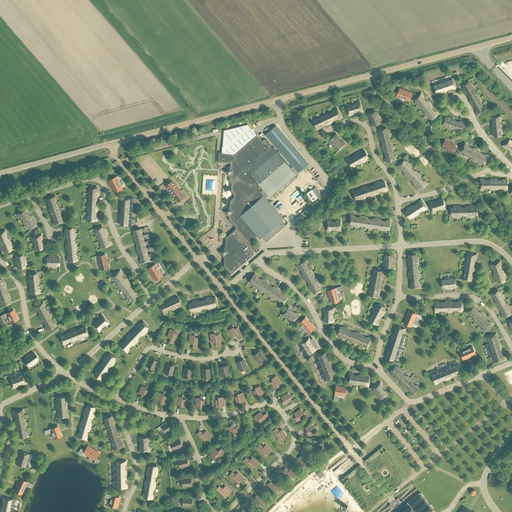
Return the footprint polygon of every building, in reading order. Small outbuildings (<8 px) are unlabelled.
[(439,92),(439,93),(440,93),(441,93),(442,93),(443,93),(444,92),(445,91),(446,91),(445,90),(448,89),(449,90),(449,89),(452,88),(452,89),(453,89),(454,89),(456,88),(452,78),(452,79),(446,82),(446,80),(445,80),(446,82),(440,84),(439,82),(440,84),(433,86),(436,93),(439,92)] [(472,105),(473,106),(474,105),(475,108),(474,108),(474,109),(475,108),(477,111),(476,112),(476,113),(476,114),(477,115),(487,110),(487,109),(485,110),(482,105),(484,104),(483,103),(482,104),(479,99),(480,98),(479,98),(476,93),(477,92),(475,93),(472,87),(474,86),(472,87),(469,81),(462,85),(464,88),(463,88),(463,89),(463,90),(464,91),(464,92),(465,93),(466,94),(467,94),(469,96),(468,97),(469,97),(470,99),(469,100),(470,101),(470,102),(470,103),(471,104),(471,105),(472,105)] [(397,96),(410,101),(412,94),(400,89),(397,96)] [(437,113),(436,112),(435,113),(433,110),(434,110),(434,109),(433,110),(431,108),(432,107),(431,106),(431,105),(430,104),(430,103),(429,103),(428,102),(427,102),(425,100),(425,99),(424,100),(422,97),(423,97),(423,95),(422,95),(422,94),(422,93),(414,99),(419,104),(417,106),(419,105),(427,115),(426,116),(427,115),(431,120),(439,114),(438,114),(438,113),(437,113)] [(408,110),(412,102),(397,97),(396,101),(402,103),(400,107),(408,110)] [(358,111),(359,112),(360,112),(361,112),(362,112),(359,101),(360,103),(353,104),(353,103),(353,105),(347,106),(346,104),(349,115),(350,115),(351,114),(352,114),(352,113),(355,112),(355,113),(356,113),(355,112),(358,111)] [(340,118),(341,118),(337,108),(336,108),(337,110),(331,112),(331,111),(330,111),(331,112),(325,115),(325,113),(324,114),(325,115),(319,118),(318,116),(319,118),(313,121),(312,119),(317,129),(318,129),(319,128),(320,127),(319,126),(322,125),(323,126),(322,125),(325,123),(326,125),(327,124),(328,124),(329,124),(330,123),(331,123),(331,122),(332,122),(331,121),(334,119),(335,120),(335,119),(337,118),(338,119),(339,119),(340,118)] [(374,126),(381,123),(376,111),(369,113),(374,126)] [(447,116),(446,116),(445,116),(442,126),(442,125),(448,127),(448,128),(448,129),(449,127),(455,129),(454,131),(455,129),(461,131),(464,124),(461,123),(461,122),(460,121),(459,120),(458,120),(457,120),(456,120),(455,120),(454,121),(451,120),(452,119),(451,119),(451,120),(448,119),(448,117),(447,117),(447,116)] [(492,136),(492,137),(502,136),(501,130),(503,130),(503,129),(501,129),(500,123),(502,123),(500,123),(500,116),(502,116),(492,117),(493,120),(491,120),(491,121),(491,122),(491,123),(491,124),(491,125),(491,126),(492,126),(492,127),(493,127),(494,130),(493,130),(493,131),(494,130),(494,134),(493,134),(493,135),(492,136)] [(228,213),(230,213),(229,218),(236,226),(236,229),(241,225),(252,239),(257,235),(260,239),(263,237),(267,242),(285,226),(281,221),(283,219),(265,197),(268,194),(271,197),(297,174),(293,169),(294,168),(298,173),(309,163),(276,125),(265,135),(279,150),(278,152),(274,147),(272,148),(271,147),(271,145),(269,145),(269,142),(267,142),(267,140),(265,140),(265,139),(262,141),(257,136),(248,124),(224,130),(222,146),(222,147),(221,154),(219,153),(218,161),(231,162),(231,167),(230,167),(228,169),(228,170),(228,174),(230,175),(230,181),(232,182),(231,190),(235,194),(235,197),(231,201),(230,210),(228,210),(228,213)] [(383,152),(384,152),(385,152),(386,155),(385,155),(385,156),(386,155),(387,158),(386,159),(386,160),(386,161),(386,162),(397,160),(397,159),(395,160),(393,154),(395,153),(393,153),(392,147),(393,147),(393,146),(392,147),(390,141),(392,140),(390,140),(388,134),(390,134),(390,133),(388,134),(387,127),(379,129),(380,133),(379,133),(379,134),(379,135),(379,136),(379,137),(380,138),(380,139),(381,139),(382,139),(383,142),(382,142),(382,143),(383,142),(383,145),(382,146),(382,147),(382,148),(383,149),(383,150),(383,151),(383,152)] [(337,135),(336,134),(328,142),(329,141),(334,145),(332,146),(333,147),(334,145),(338,150),(337,151),(337,152),(345,144),(344,143),(343,142),(342,143),(339,140),(340,140),(340,139),(339,140),(337,138),(338,137),(338,136),(337,135)] [(511,141),(510,139),(503,146),(504,147),(505,147),(506,148),(507,147),(509,149),(508,150),(509,150),(511,152),(510,153),(511,153),(511,154),(511,155),(511,141)] [(441,147),(453,154),(457,148),(445,141),(441,147)] [(475,149),(474,148),(473,149),(471,148),(471,147),(470,148),(468,146),(468,145),(467,144),(466,143),(465,143),(461,151),(467,154),(466,156),(467,155),(478,161),(478,162),(478,163),(479,161),(485,164),(489,156),(488,155),(487,155),(486,155),(485,156),(482,154),(483,153),(482,154),(479,153),(480,152),(479,151),(479,150),(478,150),(477,149),(476,149),(475,149)] [(348,159),(347,159),(346,159),(352,169),(351,167),(357,164),(358,166),(357,164),(363,161),(363,163),(364,163),(363,161),(369,158),(365,151),(362,153),(361,152),(360,152),(359,152),(358,153),(357,153),(357,154),(356,154),(356,155),(356,156),(353,158),(353,157),(353,158),(350,159),(350,158),(349,158),(348,159)] [(417,188),(418,188),(419,187),(421,190),(428,184),(428,183),(427,185),(422,180),(424,179),(424,178),(422,180),(418,175),(419,174),(419,173),(418,175),(413,170),(415,169),(415,168),(413,170),(409,165),(410,164),(409,165),(404,160),(397,166),(398,167),(399,168),(400,168),(401,168),(403,170),(402,171),(403,171),(403,170),(405,172),(405,173),(405,174),(405,175),(406,175),(406,176),(407,177),(408,177),(408,178),(409,178),(410,177),(412,180),(411,180),(412,181),(412,180),(414,182),(414,183),(414,184),(414,185),(415,185),(415,186),(416,187),(417,187),(417,188)] [(109,180),(115,192),(122,189),(116,177),(109,180)] [(492,179),(491,179),(491,181),(488,181),(488,179),(487,179),(487,180),(484,180),(484,179),(483,179),(482,179),(481,179),(480,190),(481,190),(481,188),(487,188),(487,190),(487,188),(494,188),(494,190),(494,188),(501,188),(501,190),(501,188),(507,188),(507,190),(508,190),(508,179),(507,179),(506,179),(505,179),(504,179),(504,181),(501,181),(501,180),(501,181),(497,181),(497,179),(496,179),(495,179),(494,179),(493,179),(492,179)] [(186,197),(173,180),(165,186),(178,202),(186,197)] [(362,190),(362,188),(361,188),(360,189),(359,189),(358,189),(357,190),(356,190),(356,191),(356,192),(353,193),(355,202),(356,202),(355,200),(361,198),(362,200),(362,198),(368,196),(368,198),(369,197),(368,196),(374,194),(375,196),(375,195),(374,194),(380,192),(381,194),(381,193),(381,192),(387,190),(384,181),(383,181),(382,182),(381,182),(381,184),(378,185),(378,183),(378,184),(378,185),(375,186),(375,184),(374,184),(373,184),(372,185),(371,185),(370,186),(369,186),(368,186),(369,188),(366,189),(365,188),(365,189),(362,190)] [(98,192),(98,191),(97,191),(97,188),(89,187),(89,194),(87,194),(89,194),(89,201),(87,200),(87,201),(89,201),(88,207),(86,207),(88,207),(88,214),(86,214),(88,214),(88,220),(86,220),(86,221),(97,221),(97,220),(97,219),(96,218),(95,218),(95,215),(96,215),(97,214),(95,214),(96,211),(97,211),(97,210),(97,209),(98,208),(98,207),(97,206),(97,205),(97,204),(96,204),(96,201),(97,201),(96,201),(96,198),(97,198),(98,197),(98,196),(98,195),(98,194),(98,193),(98,192)] [(312,189),(306,194),(311,202),(318,198),(317,196),(314,191),(312,189)] [(54,224),(54,225),(64,221),(63,222),(61,216),(62,215),(60,215),(58,209),(60,209),(60,208),(58,209),(56,203),(58,202),(56,203),(54,197),(56,196),(45,199),(45,200),(46,201),(46,202),(47,203),(48,202),(49,205),(48,205),(48,206),(49,205),(50,208),(49,209),(49,210),(49,211),(50,212),(50,213),(50,214),(51,215),(52,215),(53,218),(52,218),(53,218),(54,221),(53,221),(53,223),(54,224)] [(120,221),(120,222),(122,222),(121,225),(129,226),(129,219),(131,219),(129,218),(130,212),(131,212),(130,212),(130,205),(132,206),(132,205),(130,205),(130,198),(123,198),(123,202),(121,201),(121,202),(121,203),(121,204),(121,205),(121,206),(121,207),(121,208),(122,208),(122,211),(121,211),(121,212),(122,212),(122,215),(121,215),(120,216),(120,217),(120,218),(120,219),(120,220),(120,221)] [(431,202),(430,202),(429,202),(432,213),(433,213),(432,211),(438,209),(439,211),(439,209),(445,207),(445,209),(446,209),(442,198),(441,199),(440,199),(439,200),(440,201),(437,202),(436,201),(436,202),(433,203),(433,202),(432,202),(431,202)] [(413,205),(413,206),(413,207),(411,209),(410,208),(411,209),(408,211),(407,210),(406,210),(405,210),(404,211),(409,219),(415,215),(416,217),(415,215),(420,212),(421,213),(420,211),(426,208),(427,210),(427,209),(422,202),(419,203),(419,202),(418,203),(417,203),(416,203),(415,204),(414,205),(413,205)] [(454,207),(454,208),(450,208),(450,216),(457,216),(457,217),(457,216),(464,215),(464,217),(464,215),(470,215),(470,217),(471,217),(471,215),(477,215),(477,208),(474,208),(474,207),(473,206),(472,206),(471,206),(470,206),(469,206),(468,206),(467,207),(467,208),(464,208),(464,207),(464,208),(460,208),(460,207),(459,206),(458,206),(457,206),(456,206),(455,206),(454,207)] [(26,212),(26,211),(26,210),(26,209),(25,208),(16,215),(18,214),(22,219),(20,220),(22,219),(26,224),(24,225),(25,225),(26,224),(30,230),(36,225),(34,222),(35,221),(34,220),(34,219),(33,218),(32,217),(31,217),(31,216),(30,217),(28,214),(29,214),(28,214),(26,212)] [(360,218),(361,217),(360,216),(359,216),(358,216),(357,216),(356,216),(355,216),(354,216),(354,217),(350,217),(349,226),(350,224),(356,225),(356,227),(356,225),(362,226),(362,228),(363,228),(363,226),(369,227),(369,229),(369,227),(376,228),(375,230),(376,230),(376,228),(382,229),(382,231),(383,229),(389,230),(389,232),(390,222),(387,222),(387,221),(386,220),(385,220),(384,220),(383,220),(382,219),(381,220),(380,220),(380,221),(377,220),(377,219),(377,220),(374,220),(374,219),(373,218),(372,218),(371,218),(370,218),(369,218),(368,218),(367,218),(367,219),(364,219),(364,217),(364,218),(360,218)] [(331,222),(331,221),(330,221),(328,220),(327,220),(327,231),(327,230),(334,230),(334,231),(334,230),(340,230),(340,231),(341,231),(341,220),(339,220),(338,221),(337,221),(337,222),(334,222),(334,221),(334,222),(331,222)] [(257,245),(252,239),(241,225),(236,229),(226,238),(226,246),(220,252),(225,257),(224,266),(231,275),(257,252),(256,252),(258,251),(254,247),(257,245)] [(104,227),(104,226),(94,230),(95,230),(98,236),(96,236),(96,237),(98,236),(100,242),(98,242),(99,243),(100,242),(103,248),(110,246),(108,242),(110,242),(109,241),(109,240),(109,239),(109,238),(108,237),(108,236),(107,236),(106,236),(105,233),(106,233),(106,232),(105,233),(104,230),(105,229),(105,228),(104,227)] [(68,245),(66,245),(66,246),(66,247),(66,248),(66,249),(66,250),(67,251),(68,251),(69,254),(67,255),(68,255),(69,255),(69,258),(68,258),(68,259),(67,260),(67,261),(67,262),(79,260),(77,260),(76,254),(78,254),(76,254),(75,247),(77,247),(75,247),(75,241),(77,241),(77,240),(75,240),(74,234),(76,234),(74,234),(73,227),(66,228),(66,231),(65,231),(65,232),(65,233),(65,234),(65,235),(65,236),(65,237),(66,238),(67,238),(67,241),(66,241),(66,242),(67,241),(68,245)] [(141,262),(141,263),(141,264),(152,261),(151,260),(150,261),(148,255),(150,254),(148,254),(146,248),(148,248),(148,247),(146,248),(144,242),(146,241),(144,241),(143,235),(144,235),(143,235),(141,229),(134,231),(135,234),(133,234),(133,235),(133,236),(133,237),(134,238),(134,239),(135,240),(135,241),(136,240),(137,243),(136,244),(137,244),(138,247),(137,247),(137,248),(137,249),(137,250),(137,251),(138,252),(138,253),(139,254),(140,253),(141,256),(140,257),(141,257),(142,260),(140,260),(140,261),(141,262)] [(0,243),(0,244),(1,243),(2,246),(1,247),(2,247),(3,246),(4,249),(3,250),(3,251),(3,252),(3,253),(14,249),(12,249),(9,244),(11,243),(11,242),(9,243),(7,237),(9,237),(8,236),(7,237),(4,231),(0,232),(0,243)] [(41,236),(41,235),(30,238),(32,237),(34,244),(32,244),(34,244),(35,250),(34,250),(34,251),(44,248),(44,247),(44,246),(43,245),(42,245),(41,242),(42,242),(42,241),(41,242),(40,239),(41,238),(41,237),(41,236)] [(477,256),(477,255),(468,253),(467,260),(465,259),(465,260),(467,260),(464,273),(463,273),(464,273),(463,280),(472,281),(473,280),(473,279),(472,278),(471,277),(472,274),(473,275),(473,274),(472,274),(472,271),(474,271),(474,270),(474,269),(475,268),(475,267),(475,266),(475,265),(473,264),(474,261),(475,261),(474,261),(475,258),(476,258),(476,257),(477,256)] [(15,262),(15,264),(16,266),(17,265),(18,269),(25,268),(24,261),(26,261),(26,260),(24,261),(23,254),(16,255),(16,259),(15,259),(15,261),(15,262)] [(392,265),(392,262),(393,262),(393,261),(392,261),(392,258),(394,258),(394,257),(394,256),(394,255),(385,254),(385,261),(383,261),(385,261),(385,268),(394,268),(394,267),(394,266),(394,265),(392,265)] [(410,278),(411,278),(411,281),(410,282),(411,282),(412,285),(410,285),(410,286),(410,287),(410,288),(410,289),(421,288),(421,287),(419,287),(419,281),(421,281),(419,281),(418,274),(420,274),(418,274),(418,268),(420,268),(420,267),(418,268),(417,261),(419,261),(417,261),(417,254),(409,255),(410,258),(408,258),(408,259),(408,260),(408,261),(408,262),(408,263),(409,264),(409,265),(410,265),(410,268),(409,268),(410,268),(411,272),(409,272),(409,273),(409,274),(409,275),(409,276),(409,277),(410,278)] [(109,268),(105,255),(98,256),(102,270),(109,268)] [(53,256),(51,256),(49,256),(49,258),(46,258),(45,265),(52,265),(52,267),(53,265),(59,265),(59,258),(56,258),(56,257),(54,256),(53,256)] [(307,279),(306,280),(306,281),(306,282),(307,283),(307,284),(308,284),(308,285),(309,286),(310,285),(312,288),(311,288),(311,289),(312,288),(313,291),(312,291),(313,292),(313,293),(313,294),(314,295),(323,289),(321,290),(318,284),(320,283),(318,284),(315,279),(317,278),(316,277),(315,278),(312,273),(313,272),(312,272),(308,267),(310,266),(308,267),(305,261),(298,265),(300,268),(299,268),(299,269),(300,270),(300,271),(301,272),(301,273),(302,273),(302,274),(304,273),(305,276),(304,277),(305,276),(307,279)] [(497,283),(497,284),(508,280),(507,280),(506,281),(504,275),(505,274),(504,274),(501,268),(503,268),(503,267),(501,268),(499,262),(492,264),(493,268),(492,268),(492,269),(492,270),(492,271),(493,271),(493,272),(493,273),(494,274),(495,274),(496,277),(495,277),(496,278),(497,277),(498,280),(496,281),(497,282),(497,283)] [(149,268),(156,280),(162,276),(155,265),(149,268)] [(382,275),(381,274),(382,271),(374,269),(373,276),(371,276),(373,276),(372,283),(370,282),(371,283),(370,289),(368,289),(370,289),(369,296),(376,297),(377,294),(378,294),(379,294),(379,293),(379,292),(379,291),(379,290),(380,289),(380,288),(379,288),(378,287),(379,284),(380,285),(380,284),(379,284),(379,281),(381,281),(381,280),(382,279),(382,278),(382,277),(382,276),(382,275)] [(127,280),(126,279),(125,280),(123,277),(124,277),(124,276),(123,277),(121,275),(122,274),(121,273),(121,272),(120,271),(111,277),(112,278),(113,276),(117,282),(115,283),(116,283),(117,282),(121,287),(119,288),(120,288),(121,287),(125,292),(123,293),(124,294),(125,292),(129,297),(127,299),(128,299),(129,298),(133,303),(139,299),(137,296),(138,295),(138,294),(137,293),(136,292),(136,291),(135,291),(135,290),(134,290),(133,290),(131,288),(132,287),(131,288),(129,285),(130,284),(129,283),(129,282),(128,281),(127,280)] [(29,283),(29,284),(30,284),(31,287),(29,287),(31,287),(31,290),(30,291),(30,292),(29,293),(29,294),(41,293),(39,293),(38,286),(40,286),(38,286),(37,280),(39,280),(39,279),(37,279),(36,273),(29,274),(29,277),(28,277),(28,278),(28,279),(28,280),(28,281),(28,282),(29,283)] [(256,274),(255,274),(249,283),(250,282),(255,285),(254,287),(255,285),(261,289),(260,290),(260,291),(261,289),(266,292),(265,294),(267,293),(272,296),(271,298),(272,296),(277,300),(276,301),(277,302),(278,300),(283,304),(282,305),(288,296),(287,295),(286,295),(285,294),(284,296),(282,294),(282,293),(282,294),(279,292),(280,291),(279,290),(278,290),(278,289),(277,288),(276,288),(275,287),(274,287),(273,288),(271,286),(271,285),(270,286),(268,284),(268,283),(267,282),(266,281),(265,281),(264,280),(263,280),(262,281),(260,279),(260,278),(259,279),(257,277),(257,276),(257,275),(256,274)] [(450,289),(451,288),(453,288),(453,286),(456,286),(456,279),(449,279),(449,277),(448,278),(449,279),(442,280),(443,288),(446,287),(446,288),(448,289),(450,289)] [(4,288),(5,288),(5,287),(5,286),(5,285),(5,284),(4,284),(4,283),(4,282),(3,281),(2,282),(1,279),(0,278),(0,299),(0,300),(0,299),(0,300),(3,307),(10,304),(8,301),(10,300),(10,299),(9,298),(9,297),(9,296),(8,295),(7,294),(6,294),(5,291),(6,291),(5,291),(4,288)] [(328,291),(332,304),(339,302),(335,288),(328,291)] [(503,317),(503,318),(504,318),(511,313),(509,308),(510,307),(510,306),(508,307),(502,296),(504,295),(503,295),(502,296),(499,290),(490,294),(491,295),(491,296),(492,296),(493,297),(494,297),(495,299),(494,300),(495,300),(497,302),(496,303),(496,304),(496,305),(497,305),(497,306),(498,307),(498,308),(499,308),(499,309),(500,308),(502,311),(501,311),(501,312),(502,311),(503,314),(502,315),(503,316),(503,317)] [(161,304),(160,304),(164,314),(164,313),(169,310),(170,312),(170,310),(175,307),(176,309),(177,309),(176,307),(182,305),(179,298),(176,299),(175,298),(174,298),(173,298),(172,299),(171,299),(170,300),(169,301),(170,302),(167,303),(166,302),(166,303),(164,304),(163,303),(162,303),(161,304)] [(193,302),(192,303),(193,304),(189,305),(191,312),(197,310),(198,312),(198,310),(204,309),(204,310),(205,310),(204,309),(210,307),(211,309),(211,307),(217,305),(215,298),(212,299),(212,298),(211,298),(210,298),(209,298),(208,298),(207,298),(207,299),(206,299),(205,299),(205,301),(202,301),(202,300),(202,301),(199,302),(199,301),(198,301),(197,301),(196,301),(195,301),(194,302),(193,302)] [(446,301),(445,302),(445,303),(442,303),(442,302),(441,302),(441,303),(438,303),(438,302),(437,302),(436,301),(435,301),(435,313),(435,311),(442,311),(442,312),(442,311),(448,310),(448,312),(449,312),(449,310),(455,310),(455,312),(455,310),(462,310),(462,312),(462,301),(460,301),(459,301),(458,301),(458,303),(455,303),(455,302),(455,303),(452,303),(452,302),(451,301),(450,301),(449,301),(448,301),(447,301),(446,301)] [(47,327),(45,328),(46,329),(46,330),(46,331),(47,331),(56,326),(56,325),(55,326),(52,321),(53,320),(52,320),(49,315),(50,314),(48,314),(46,309),(47,308),(45,309),(42,303),(44,302),(34,307),(35,308),(35,309),(36,310),(37,309),(39,312),(38,313),(39,312),(40,315),(39,316),(39,317),(40,317),(40,318),(40,319),(41,320),(42,321),(42,322),(43,321),(45,324),(44,324),(44,325),(45,324),(47,327)] [(386,308),(386,307),(387,307),(377,302),(376,302),(378,303),(375,309),(374,308),(373,308),(375,309),(372,315),(370,314),(372,315),(369,321),(376,324),(377,321),(378,322),(379,321),(380,320),(380,319),(381,318),(381,317),(381,316),(380,315),(382,312),(383,313),(382,312),(383,309),(384,310),(385,309),(386,308)] [(475,306),(474,305),(466,312),(466,313),(468,311),(472,316),(471,317),(472,316),(476,321),(475,322),(477,321),(481,326),(480,327),(481,326),(486,331),(484,332),(493,325),(492,324),(491,323),(490,322),(489,323),(487,321),(488,320),(487,320),(487,321),(484,318),(485,318),(485,317),(484,316),(484,315),(483,315),(483,314),(482,314),(481,313),(480,313),(478,311),(478,310),(477,311),(475,309),(476,308),(476,307),(475,306)] [(290,307),(289,307),(289,306),(282,315),(283,314),(288,318),(287,319),(288,318),(293,322),(292,323),(292,324),(300,315),(299,315),(298,314),(297,314),(296,313),(296,314),(293,312),(294,311),(293,312),(291,310),(291,309),(291,308),(290,307)] [(324,320),(324,321),(324,322),(335,322),(333,322),(333,315),(335,315),(333,315),(333,309),(335,309),(335,308),(324,308),(324,310),(324,311),(324,312),(326,312),(326,315),(324,315),(326,315),(325,318),(324,318),(324,319),(324,320)] [(6,313),(11,323),(18,320),(13,310),(6,313)] [(411,327),(416,314),(409,311),(404,324),(411,327)] [(93,323),(92,323),(92,324),(99,332),(98,331),(103,326),(104,328),(103,326),(108,322),(109,324),(109,323),(102,315),(101,316),(100,317),(100,318),(101,319),(98,321),(98,320),(97,320),(98,321),(96,323),(95,322),(94,322),(93,323)] [(308,333),(314,328),(305,318),(300,323),(308,333)] [(120,344),(119,345),(127,353),(126,351),(130,347),(132,348),(131,347),(135,342),(136,343),(137,343),(135,342),(140,337),(141,339),(141,338),(140,337),(144,332),(146,334),(145,332),(149,327),(144,322),(141,325),(141,324),(140,324),(139,325),(138,325),(138,326),(137,327),(136,328),(136,329),(137,330),(135,332),(134,331),(134,332),(132,334),(131,333),(131,334),(130,334),(129,335),(128,335),(128,336),(127,337),(127,338),(127,339),(125,341),(124,341),(125,342),(123,344),(122,343),(121,344),(120,344)] [(70,331),(69,332),(70,333),(67,334),(66,333),(66,334),(63,335),(63,334),(62,334),(61,334),(60,335),(59,335),(64,345),(63,343),(69,341),(70,343),(69,341),(75,339),(76,341),(76,340),(76,339),(82,336),(82,338),(83,338),(82,336),(88,334),(88,336),(89,336),(85,325),(84,325),(83,326),(82,327),(82,328),(79,329),(79,328),(78,328),(79,329),(76,331),(76,329),(75,329),(74,330),(73,330),(72,330),(71,330),(71,331),(70,331)] [(388,347),(388,348),(390,349),(389,352),(388,351),(388,352),(389,352),(388,355),(386,355),(386,356),(385,356),(385,357),(385,358),(395,361),(394,360),(396,354),(397,355),(398,355),(396,354),(398,348),(399,349),(400,348),(398,348),(400,342),(402,342),(400,341),(402,335),(404,336),(402,335),(404,329),(397,326),(396,330),(395,329),(394,330),(394,331),(393,331),(393,332),(393,333),(393,334),(393,335),(393,336),(394,336),(393,339),(392,339),(393,339),(392,342),(391,342),(390,343),(389,344),(389,345),(389,346),(389,347),(388,347)] [(229,330),(230,330),(234,337),(237,335),(240,339),(243,336),(238,327),(239,327),(238,327),(235,329),(234,327),(229,330)] [(356,333),(356,332),(355,334),(352,332),(353,331),(352,331),(352,332),(349,331),(350,330),(349,329),(348,329),(347,328),(346,328),(345,327),(344,327),(343,327),(343,328),(340,327),(337,334),(343,337),(342,338),(343,337),(349,339),(348,341),(349,341),(349,339),(355,342),(354,343),(355,344),(355,342),(361,344),(361,346),(362,344),(367,347),(367,349),(371,338),(370,338),(369,338),(368,338),(367,339),(365,338),(365,337),(365,336),(364,337),(361,336),(362,335),(361,334),(360,334),(359,333),(358,333),(357,333),(356,333)] [(175,331),(170,329),(168,337),(167,337),(171,338),(170,343),(174,344),(177,334),(178,335),(178,334),(174,333),(175,331)] [(215,333),(210,334),(212,342),(211,342),(212,343),(216,342),(216,346),(221,345),(219,335),(220,335),(220,334),(216,335),(215,333)] [(497,335),(496,334),(486,337),(486,338),(487,337),(489,343),(488,344),(489,344),(491,350),(490,350),(492,350),(493,356),(492,357),(494,356),(496,362),(494,363),(505,360),(504,359),(504,358),(503,357),(502,357),(501,354),(502,354),(502,353),(501,354),(500,351),(501,350),(501,349),(501,348),(500,347),(500,346),(500,345),(499,345),(499,344),(498,344),(497,341),(498,341),(496,341),(496,338),(497,338),(497,336),(497,335)] [(195,335),(190,335),(189,343),(193,344),(193,348),(197,348),(198,338),(199,338),(195,337),(195,335)] [(313,344),(312,342),(311,341),(310,342),(308,339),(302,343),(305,348),(304,349),(304,350),(305,349),(309,354),(315,350),(313,347),(315,347),(314,345),(313,344)] [(463,359),(476,354),(472,347),(460,353),(463,359)] [(331,368),(332,367),(332,366),(332,365),(331,364),(331,363),(331,362),(330,362),(330,361),(329,361),(327,359),(328,358),(327,358),(326,355),(327,355),(327,354),(327,353),(327,352),(327,351),(316,355),(316,356),(318,355),(320,361),(319,362),(320,361),(323,367),(321,368),(323,367),(325,373),(323,374),(325,374),(327,380),(326,380),(326,381),(336,377),(336,376),(336,375),(335,374),(334,373),(333,374),(332,371),(333,371),(333,370),(332,371),(331,368)] [(261,354),(260,355),(258,352),(253,355),(256,359),(256,360),(258,362),(259,363),(265,359),(261,354)] [(28,355),(27,356),(25,358),(26,359),(23,361),(28,367),(33,363),(34,364),(33,363),(39,359),(34,353),(32,355),(31,354),(29,354),(28,355)] [(96,371),(96,372),(97,372),(95,375),(101,380),(105,374),(106,375),(105,374),(109,369),(110,370),(109,368),(112,363),(114,364),(113,363),(117,358),(110,353),(108,356),(107,355),(107,356),(106,356),(105,357),(105,358),(104,358),(104,359),(104,360),(103,361),(104,362),(103,364),(102,363),(102,364),(101,367),(100,366),(99,367),(98,367),(98,368),(97,369),(96,370),(96,371)] [(156,364),(155,364),(156,361),(151,358),(149,362),(148,362),(147,365),(148,366),(147,367),(154,370),(156,364)] [(245,363),(244,363),(243,360),(237,362),(239,367),(238,367),(240,370),(241,371),(248,368),(245,363)] [(174,370),(172,369),(173,366),(167,364),(166,369),(165,372),(165,374),(172,375),(174,370)] [(396,378),(397,378),(400,380),(399,381),(400,380),(402,382),(401,383),(402,384),(402,385),(403,385),(403,386),(404,387),(405,388),(406,388),(407,387),(409,389),(408,390),(409,390),(411,392),(411,393),(411,394),(412,394),(412,395),(413,396),(421,388),(420,387),(419,389),(415,384),(416,383),(414,384),(410,379),(411,378),(410,379),(405,375),(406,373),(405,375),(400,370),(402,369),(400,370),(395,365),(390,370),(393,373),(392,374),(393,375),(393,376),(394,377),(395,378),(396,378)] [(444,379),(444,380),(445,380),(446,380),(447,379),(448,379),(449,378),(450,378),(451,377),(450,376),(453,375),(453,376),(454,376),(453,375),(456,374),(457,375),(458,375),(459,375),(460,374),(457,365),(451,368),(450,366),(450,368),(438,373),(437,371),(438,373),(432,375),(435,384),(436,384),(437,383),(438,382),(438,381),(441,380),(441,381),(441,380),(444,379)] [(228,369),(227,369),(226,366),(220,367),(221,372),(221,375),(222,375),(222,376),(229,375),(228,369)] [(192,372),(191,372),(191,369),(185,368),(184,373),(183,376),(184,377),(184,378),(191,378),(192,372)] [(210,372),(209,372),(209,369),(203,369),(203,374),(202,374),(203,377),(203,378),(211,378),(210,372)] [(24,384),(25,383),(26,383),(22,373),(21,373),(22,375),(16,377),(15,375),(16,377),(10,379),(9,377),(13,388),(14,387),(15,387),(16,386),(15,385),(18,384),(19,385),(19,384),(22,383),(22,384),(23,384),(24,384)] [(351,373),(350,373),(349,382),(355,383),(355,385),(355,383),(361,384),(361,386),(362,386),(362,384),(368,385),(368,387),(369,377),(366,377),(366,376),(365,375),(364,375),(363,375),(362,374),(361,374),(360,375),(359,375),(359,376),(356,375),(356,374),(356,375),(353,375),(353,374),(352,373),(351,373)] [(270,383),(275,389),(278,387),(277,385),(281,383),(281,382),(280,383),(276,376),(271,379),(273,380),(269,383),(270,383)] [(381,384),(380,383),(372,388),(376,394),(374,395),(375,395),(376,394),(380,400),(388,395),(387,393),(386,393),(385,392),(384,393),(382,390),(383,389),(382,390),(381,387),(382,386),(381,386),(381,385),(381,384)] [(141,397),(145,399),(148,391),(150,392),(150,391),(146,390),(147,388),(142,386),(139,393),(138,393),(138,394),(142,395),(141,397)] [(253,391),(256,399),(260,397),(260,395),(263,394),(263,393),(263,394),(260,386),(255,388),(256,390),(252,392),(253,391)] [(335,394),(346,396),(347,388),(336,387),(335,394)] [(160,404),(165,405),(167,397),(168,397),(164,396),(164,394),(159,392),(159,393),(157,400),(157,401),(161,402),(160,404)] [(235,397),(237,405),(241,404),(241,402),(245,401),(245,400),(244,401),(242,393),(243,393),(242,392),(237,394),(238,396),(234,397),(234,398),(235,397)] [(282,402),(284,405),(291,400),(292,401),(289,398),(291,396),(288,392),(288,393),(281,397),(283,401),(282,402)] [(180,407),(185,408),(186,400),(187,400),(187,399),(183,399),(183,397),(178,396),(177,396),(178,397),(177,404),(177,405),(181,405),(180,407)] [(64,400),(65,400),(66,399),(66,398),(66,397),(55,398),(56,398),(57,404),(55,404),(55,405),(57,404),(58,411),(56,411),(58,411),(58,418),(66,417),(65,414),(67,414),(67,413),(67,412),(67,411),(67,410),(67,409),(67,408),(66,408),(66,407),(65,407),(64,404),(66,404),(66,403),(64,404),(64,400)] [(215,400),(216,408),(220,408),(220,406),(224,405),(223,397),(224,397),(218,397),(219,399),(214,400),(215,400)] [(200,408),(204,409),(204,401),(206,401),(206,400),(201,400),(201,398),(196,398),(196,406),(200,406),(200,408)] [(78,433),(78,434),(80,434),(79,437),(86,440),(88,433),(89,434),(90,433),(88,433),(90,427),(91,427),(90,427),(92,420),(93,421),(92,420),(94,414),(95,415),(95,414),(94,414),(95,408),(97,408),(87,405),(86,406),(86,407),(86,408),(87,409),(86,412),(85,411),(85,412),(86,412),(85,415),(84,415),(83,416),(83,417),(83,418),(82,419),(82,420),(82,421),(83,421),(83,424),(82,424),(81,424),(82,425),(82,428),(80,427),(80,428),(79,429),(79,430),(79,431),(78,432),(78,433)] [(295,418),(297,422),(304,417),(304,418),(305,417),(302,414),(304,413),(300,408),(300,409),(294,414),(296,417),(295,418)] [(17,437),(18,438),(29,436),(27,436),(25,430),(27,430),(27,429),(25,430),(24,423),(26,423),(24,423),(23,417),(25,417),(25,416),(23,417),(21,410),(23,410),(12,412),(13,413),(13,414),(14,415),(15,415),(15,418),(14,418),(14,419),(15,418),(16,421),(15,422),(15,423),(15,424),(15,425),(15,426),(15,427),(16,428),(17,428),(18,431),(17,431),(17,432),(18,431),(19,435),(17,435),(17,436),(17,437)] [(256,421),(258,420),(261,423),(260,422),(269,416),(267,413),(263,415),(261,412),(260,412),(261,412),(254,417),(254,416),(253,417),(256,421)] [(115,425),(116,425),(116,424),(116,423),(116,422),(116,421),(115,421),(115,420),(114,419),(114,418),(113,419),(112,415),(105,418),(107,424),(105,425),(107,424),(109,430),(107,431),(109,431),(111,437),(109,437),(109,438),(111,437),(113,443),(111,444),(113,443),(115,449),(113,450),(124,447),(123,446),(123,445),(122,444),(121,444),(120,441),(121,441),(121,440),(120,441),(119,438),(120,437),(120,436),(120,435),(120,434),(119,433),(119,432),(118,432),(118,431),(117,431),(116,428),(117,428),(116,428),(115,425)] [(168,424),(167,423),(162,426),(166,433),(167,432),(167,433),(170,431),(170,430),(174,428),(171,422),(168,424)] [(306,433),(309,436),(315,431),(316,432),(316,431),(313,428),(315,427),(311,423),(305,428),(307,431),(306,433)] [(238,426),(238,425),(235,428),(232,425),(229,428),(236,436),(235,436),(235,437),(238,434),(240,435),(244,432),(244,431),(243,432),(238,426)] [(50,429),(54,439),(61,436),(57,426),(50,429)] [(282,430),(282,429),(279,432),(276,428),(273,430),(278,439),(277,440),(278,440),(281,438),(282,439),(287,437),(287,436),(286,436),(282,430)] [(207,439),(209,441),(212,437),(212,436),(212,437),(206,431),(203,434),(200,431),(197,434),(205,441),(204,442),(207,439)] [(140,450),(140,451),(151,451),(151,450),(149,451),(148,444),(150,444),(148,444),(148,438),(150,437),(139,438),(139,439),(139,440),(139,441),(141,441),(141,444),(140,444),(140,445),(141,445),(141,448),(140,448),(140,449),(140,450)] [(177,442),(177,440),(171,443),(174,450),(175,449),(176,450),(179,448),(183,446),(180,440),(177,442)] [(325,450),(324,450),(325,449),(321,443),(316,447),(317,448),(314,450),(317,455),(321,452),(322,452),(325,450)] [(266,453),(268,455),(272,451),(271,451),(266,445),(263,448),(260,444),(257,447),(264,455),(263,456),(266,453)] [(84,453),(95,460),(99,453),(88,446),(84,453)] [(209,455),(213,459),(214,457),(218,460),(217,459),(224,451),(221,448),(218,452),(215,449),(209,455)] [(20,451),(19,451),(19,452),(19,454),(19,455),(20,455),(19,458),(18,458),(19,458),(18,461),(17,461),(17,462),(16,463),(16,464),(26,467),(27,467),(25,467),(27,460),(28,461),(27,460),(28,454),(30,455),(30,454),(20,451)] [(301,456),(298,458),(303,467),(302,468),(306,466),(307,468),(312,465),(312,464),(311,465),(311,464),(307,458),(307,457),(304,460),(301,456)] [(252,458),(249,460),(246,457),(243,460),(250,468),(250,469),(253,466),(254,467),(258,464),(258,463),(258,464),(252,458)] [(184,460),(184,459),(178,461),(180,468),(181,467),(181,468),(185,467),(189,465),(187,459),(184,460)] [(126,472),(126,471),(125,471),(125,468),(126,468),(125,468),(125,465),(126,465),(126,463),(126,462),(126,461),(117,461),(117,468),(115,468),(117,468),(118,481),(116,481),(116,482),(118,482),(118,488),(127,488),(127,487),(127,485),(126,484),(125,484),(125,481),(126,481),(125,481),(125,478),(126,478),(126,477),(127,476),(127,475),(127,474),(126,473),(126,472)] [(145,494),(144,494),(143,495),(143,496),(142,497),(153,499),(152,499),(153,492),(154,493),(155,492),(153,492),(154,486),(156,486),(154,486),(155,479),(157,480),(157,479),(155,479),(156,473),(158,473),(156,472),(158,466),(150,464),(150,468),(148,468),(148,469),(147,470),(147,471),(147,472),(147,473),(147,474),(148,475),(148,478),(147,477),(147,478),(148,478),(147,481),(146,481),(146,482),(145,482),(145,483),(145,484),(145,485),(145,486),(145,487),(146,488),(145,491),(144,491),(145,491),(145,494)] [(292,469),(292,468),(288,471),(285,468),(282,471),(289,478),(288,479),(289,480),(292,477),(293,478),(297,475),(291,469),(292,469)] [(325,474),(321,470),(314,476),(317,480),(325,474)] [(238,472),(235,475),(232,472),(229,476),(236,483),(236,484),(239,480),(240,482),(244,478),(238,473),(238,472)] [(20,479),(14,491),(21,494),(27,482),(20,479)] [(188,480),(188,479),(182,479),(183,487),(184,486),(184,487),(187,487),(187,486),(192,486),(191,480),(188,480)] [(277,482),(273,485),(270,482),(267,485),(275,492),(274,493),(277,490),(279,492),(282,488),(277,482)] [(225,486),(222,489),(219,486),(216,489),(224,496),(223,497),(226,494),(228,495),(232,492),(231,491),(231,492),(225,486)] [(336,501),(342,497),(336,489),(331,492),(336,501)] [(472,511),(464,506),(459,511),(430,511),(434,509),(423,496),(420,492),(407,502),(409,505),(400,511),(472,511)] [(116,508),(119,497),(112,495),(109,506),(116,508)] [(263,495),(260,498),(257,495),(254,498),(261,505),(261,506),(264,503),(265,505),(269,501),(263,495)] [(2,500),(2,501),(4,501),(3,504),(2,504),(3,505),(2,508),(1,507),(1,508),(0,509),(0,510),(0,511),(9,511),(10,506),(12,506),(10,506),(12,499),(2,497),(2,498),(2,499),(2,500)] [(187,506),(192,506),(192,500),(189,500),(189,499),(183,498),(183,506),(184,506),(187,507),(187,506)]
